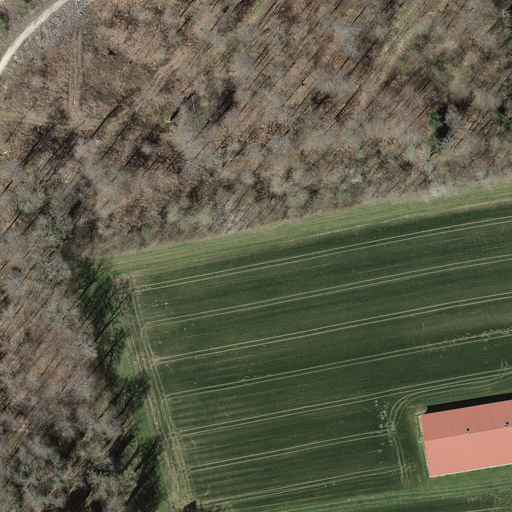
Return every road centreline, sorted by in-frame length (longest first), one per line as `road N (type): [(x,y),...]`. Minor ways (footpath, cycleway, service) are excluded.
road 1 (track): [(302,511),(511,483)]
road 2 (track): [(0,419),(114,449),(133,511)]
